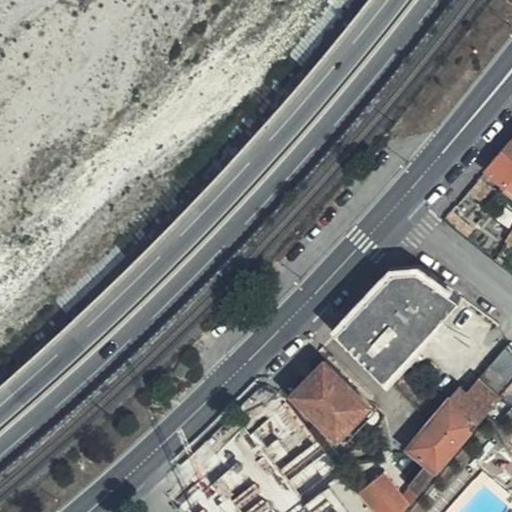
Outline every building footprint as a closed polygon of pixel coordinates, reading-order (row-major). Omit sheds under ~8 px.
[(511,153),(506,149),(487,170),(511,189),(511,153)] [(338,332),(387,379),(462,299),(421,270),(395,272),(338,332)] [(412,486),(419,493),(511,384),(511,350),(509,345),(467,393),(461,388),(431,424),(410,448),(430,464),(412,486)] [(373,404),(327,361),(295,394),(340,438),(373,404)] [(340,438),(346,443),(379,410),(373,404),(340,438)] [(269,465),(248,443),(218,471),(240,494),(269,465)] [(373,511),(356,490),(345,475),(317,497),(295,475),(292,478),(283,469),(239,511),(373,511)] [(356,490),(373,511),(404,511),(412,503),(385,470),(356,490)]
